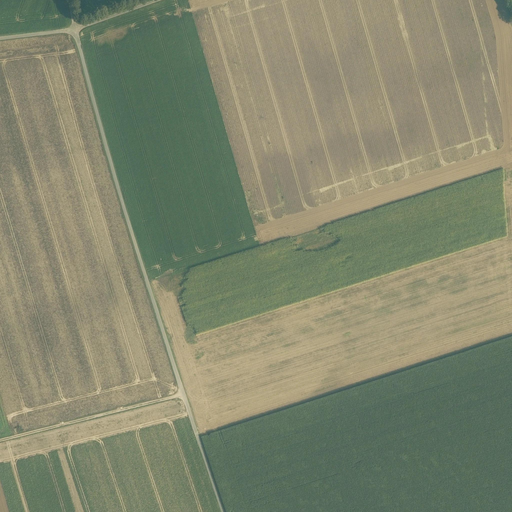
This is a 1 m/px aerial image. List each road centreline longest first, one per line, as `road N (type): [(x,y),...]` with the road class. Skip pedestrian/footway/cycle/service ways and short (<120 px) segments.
road 1 (unclassified): [(223,511),(74,28)]
road 2 (track): [(183,394),(0,441)]
